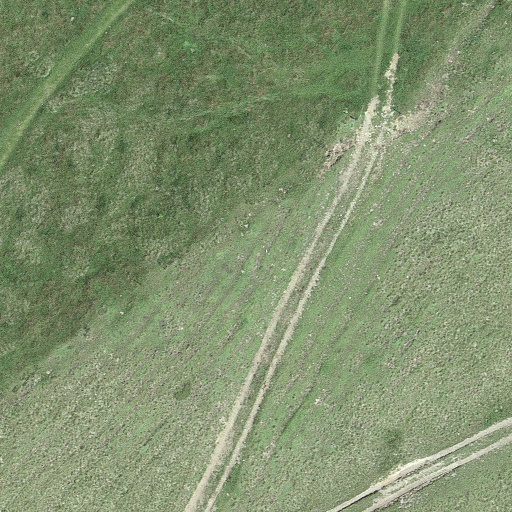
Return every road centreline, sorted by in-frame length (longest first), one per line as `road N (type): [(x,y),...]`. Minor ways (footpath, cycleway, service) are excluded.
road 1 (track): [(195,511),(367,165),(396,0)]
road 2 (track): [(511,428),(350,511)]
